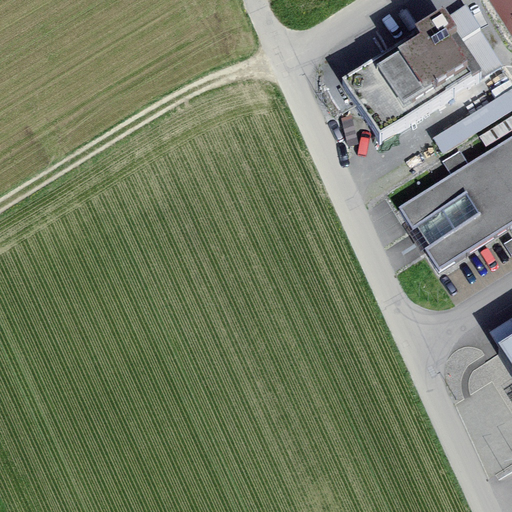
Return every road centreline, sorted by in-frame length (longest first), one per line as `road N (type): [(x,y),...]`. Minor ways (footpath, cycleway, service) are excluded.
road 1 (track): [(0,207),(193,87),(281,59)]
road 2 (unclassified): [(421,342),(281,59)]
road 3 (unclassified): [(494,511),(421,342)]
